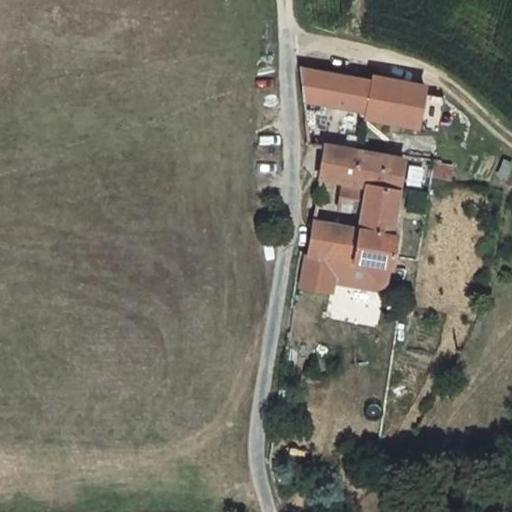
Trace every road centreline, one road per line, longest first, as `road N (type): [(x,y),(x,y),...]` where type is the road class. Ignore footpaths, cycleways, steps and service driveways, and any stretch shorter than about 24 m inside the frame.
road 1 (residential): [(281,45),(285,174),(254,468),(265,511)]
road 2 (track): [(511,132),(471,87),(426,63),(281,45)]
